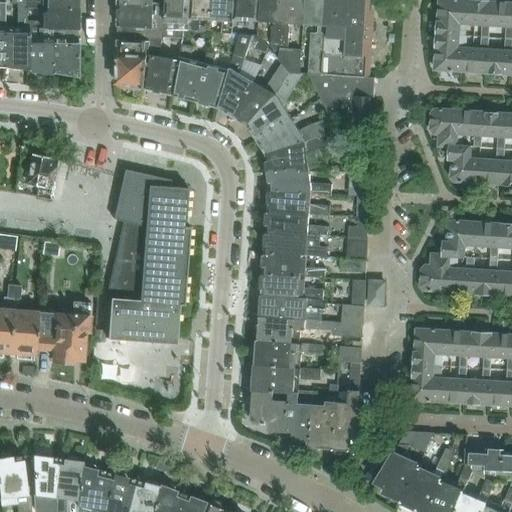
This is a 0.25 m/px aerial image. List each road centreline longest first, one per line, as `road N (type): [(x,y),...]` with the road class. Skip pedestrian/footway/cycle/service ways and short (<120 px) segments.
road 1 (residential): [(0,102),(205,144),(225,160),(230,240),(221,351),(201,445)]
road 2 (residential): [(374,422),(379,325),(397,307),(398,276),(383,259),(391,87),(407,72),(411,0)]
road 3 (residential): [(201,445),(0,399)]
road 4 (residential): [(335,507),(201,445)]
road 5 (residential): [(511,430),(374,422)]
